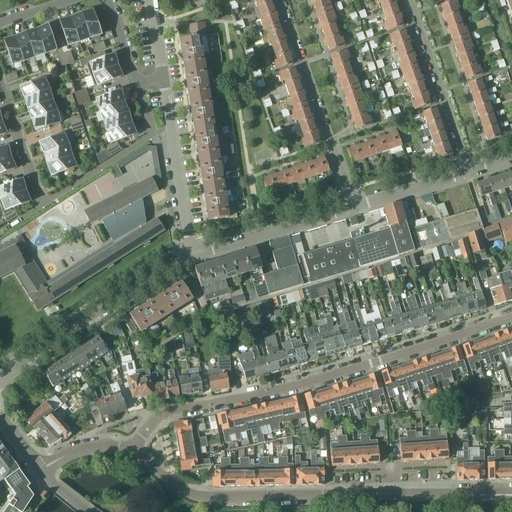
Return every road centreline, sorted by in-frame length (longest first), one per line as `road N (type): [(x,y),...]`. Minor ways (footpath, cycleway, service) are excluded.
road 1 (residential): [(129,453),(168,412),(375,362),(511,316)]
road 2 (residential): [(511,491),(205,499),(129,453)]
road 3 (residential): [(0,382),(192,253)]
road 4 (residential): [(350,206),(278,0)]
road 5 (residential): [(468,172),(408,0)]
road 6 (residential): [(140,85),(155,138),(48,202)]
road 7 (residential): [(192,253),(163,76)]
road 8 (residential): [(192,253),(350,206)]
road 9 (unknown): [(337,496),(340,471),(438,467),(444,493)]
road 10 (residential): [(0,74),(48,202)]
road 11 (residential): [(350,206),(468,172)]
